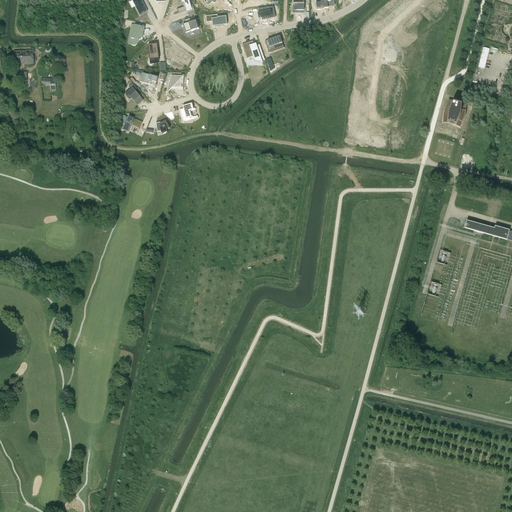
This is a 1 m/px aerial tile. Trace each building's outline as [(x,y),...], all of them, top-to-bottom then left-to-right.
[(133,0),(132,0),(134,3),(140,15),(146,12),(148,11),(146,8),(141,0),(133,0)] [(177,9),(177,10),(178,13),(187,10),(187,11),(194,9),(193,9),(192,7),(193,7),(192,4),(190,5),(189,0),(188,0),(184,0),(185,1),(182,2),(184,6),(184,7),(184,8),(177,10),(177,9)] [(292,7),(292,14),(293,14),(293,13),(303,13),(303,11),(304,11),(304,5),(304,0),(306,0),(293,0),(293,5),(293,7),(292,7)] [(316,4),(317,10),(324,9),(328,8),(328,7),(327,2),(334,1),(333,0),(320,0),(321,3),(316,4)] [(259,13),(257,13),(258,19),(262,19),(262,20),(272,18),(271,16),(275,15),(273,6),(264,8),(264,12),(259,13)] [(217,15),(206,16),(206,23),(212,22),(213,27),(226,25),(227,25),(227,24),(226,17),(222,18),(222,17),(218,18),(217,15)] [(186,24),(183,25),(186,34),(199,29),(195,17),(184,20),(186,24)] [(130,32),(130,33),(133,33),(130,44),(132,45),(135,46),(142,38),(143,38),(143,37),(145,27),(139,26),(131,25),(131,26),(130,32)] [(266,41),(265,41),(269,53),(276,51),(274,46),(281,44),(283,49),(284,48),(280,36),(270,40),(267,41),(268,42),(266,42),(266,41)] [(242,45),(243,48),(244,50),(245,49),(246,51),(248,55),(252,54),(253,57),(254,59),(254,62),(255,62),(262,63),(262,61),(264,60),(261,50),(258,51),(256,46),(256,45),(256,44),(255,44),(255,45),(254,45),(252,46),(251,42),(243,45),(242,45)] [(155,45),(148,45),(148,49),(150,61),(151,61),(159,60),(158,51),(159,51),(158,47),(157,48),(157,44),(156,44),(155,44),(155,45)] [(171,47),(165,48),(166,54),(166,56),(179,55),(183,58),(186,54),(174,45),(174,44),(173,44),(169,44),(170,45),(171,45),(171,47)] [(489,49),(483,48),(478,68),(484,69),(489,49)] [(14,52),(15,65),(34,64),(33,50),(14,52)] [(171,78),(167,94),(173,88),(175,88),(177,84),(183,84),(183,77),(181,77),(181,73),(168,73),(167,78),(171,78)] [(143,74),(140,83),(156,87),(158,78),(143,74)] [(42,78),(42,84),(45,84),(45,86),(50,86),(50,90),(56,90),(56,79),(42,78)] [(131,89),(125,95),(130,101),(132,99),(136,104),(138,103),(139,104),(143,101),(144,100),(135,91),(137,89),(132,83),(129,87),(131,89)] [(442,120),(442,123),(448,124),(455,125),(460,128),(462,125),(463,122),(464,118),(465,115),(466,112),(466,108),(466,105),(461,104),(461,105),(453,103),(454,102),(449,100),(447,103),(446,106),(444,109),(443,113),(443,116),(442,120)] [(180,110),(179,110),(183,123),(183,122),(183,121),(191,118),(189,111),(193,110),(193,109),(192,104),(183,107),(183,109),(184,110),(180,111),(180,110)] [(129,117),(122,130),(123,130),(128,133),(131,126),(132,124),(140,128),(142,123),(129,117)] [(161,123),(156,123),(157,132),(161,132),(162,135),(167,133),(167,130),(170,129),(169,127),(166,121),(161,123)] [(510,232),(508,232),(509,231),(499,228),(495,227),(495,230),(467,222),(465,228),(475,231),(481,233),(506,240),(508,240),(507,240),(511,241),(511,232),(510,232)]
